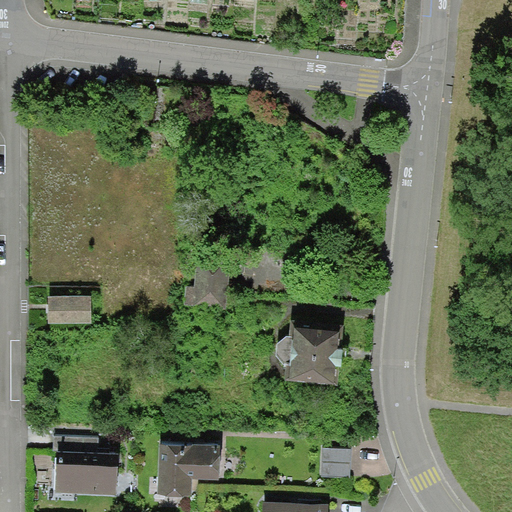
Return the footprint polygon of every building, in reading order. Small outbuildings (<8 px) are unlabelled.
[(204,260),(202,299),(230,301),(232,261),(204,260)] [(96,294),(54,293),(54,323),(95,323),(96,294)] [(348,329),(300,324),(294,375),(342,381),(348,329)] [(160,440),(159,487),(197,488),(197,471),(226,471),(226,442),(160,440)] [(326,448),(325,475),(351,476),(352,449),(326,448)] [(120,488),(110,451),(59,451),(59,488),(120,488)] [(330,511),(331,503),(273,500),(271,511),(330,511)]
